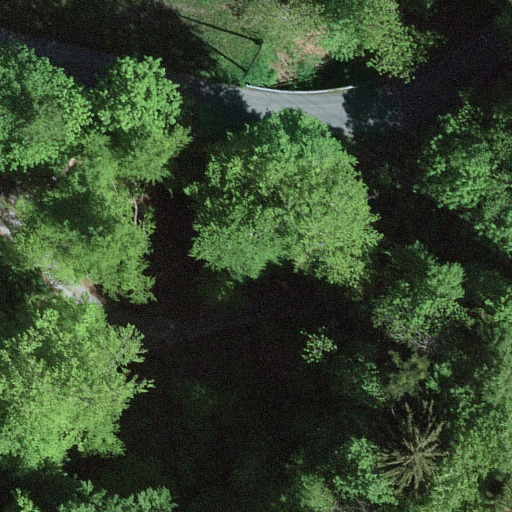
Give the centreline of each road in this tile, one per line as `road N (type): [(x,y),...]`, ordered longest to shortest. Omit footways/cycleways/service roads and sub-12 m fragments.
road 1 (tertiary): [(0,53),(190,101),(325,118),(425,97),(511,30)]
road 2 (residential): [(0,218),(20,238),(68,258),(366,269),(511,259)]
